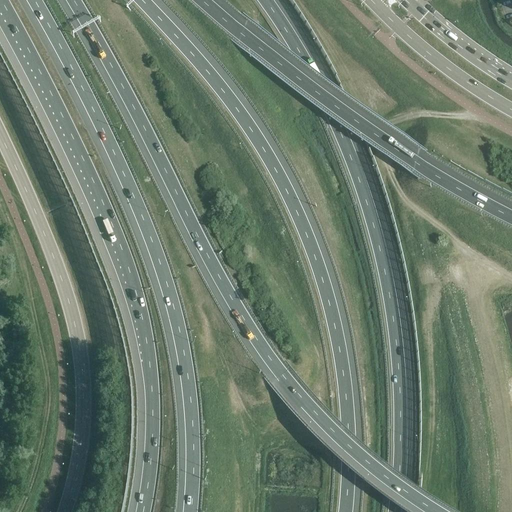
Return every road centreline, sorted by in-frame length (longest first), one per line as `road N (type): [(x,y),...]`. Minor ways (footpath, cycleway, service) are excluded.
road 1 (motorway): [(69,0),(258,344),(332,436),(427,511)]
road 2 (motorway): [(345,511),(349,447),(340,353),(306,233),(238,111),(141,0)]
road 3 (motorway): [(34,0),(120,166),(172,299),(191,415),(191,511)]
road 4 (motorway): [(0,0),(54,97),(139,305),(152,399),(144,511)]
road 5 (motorway): [(394,511),(401,367),(378,227),(333,108),(266,0)]
road 6 (motorway): [(511,218),(374,137),(201,0)]
road 7 (secondary): [(372,2),(426,52),(511,110)]
road 8 (secondary): [(511,79),(404,0)]
